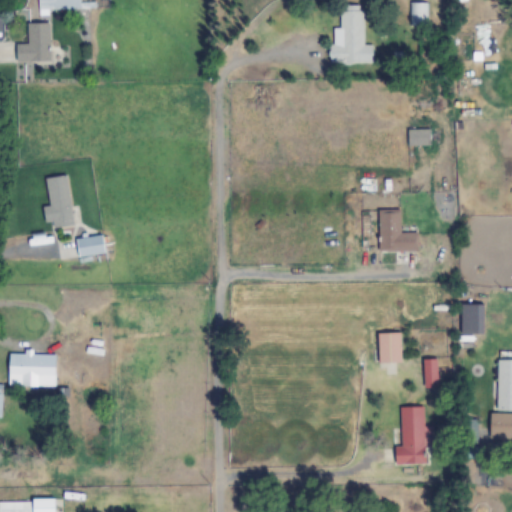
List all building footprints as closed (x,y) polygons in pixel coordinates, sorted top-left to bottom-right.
[(80,1),(79,0),(38,0),(38,9),(56,9),(56,1),(80,1)] [(409,28),(426,28),(426,4),(409,4),(409,28)] [(330,65),(372,65),(373,46),(363,46),(363,7),(340,7),(340,30),(330,30),(330,65)] [(49,62),(49,24),(28,24),(28,45),(15,45),(15,62),(49,62)] [(429,130),(407,130),(407,147),(429,147),(429,130)] [(45,224),(52,223),(53,229),(74,225),(66,176),(45,179),(49,207),(42,208),(45,224)] [(400,210),(378,210),(377,251),(415,252),(415,234),(399,233),(400,210)] [(105,255),(102,236),(75,239),(78,259),(105,255)] [(462,337),(476,337),(476,322),(462,322),(462,337)] [(401,334),(377,334),(377,365),(401,365),(401,334)] [(54,356),(8,356),(8,384),(54,384),(54,356)] [(511,360),(496,360),(495,413),(490,413),(489,437),(511,437),(511,360)] [(436,388),(436,361),(424,361),(424,388),(436,388)] [(394,465),(424,464),(423,447),(432,447),(432,428),(423,428),(423,407),(400,408),(401,447),(394,447),(394,465)] [(0,500),(0,511),(54,511),(54,500),(0,500)]
